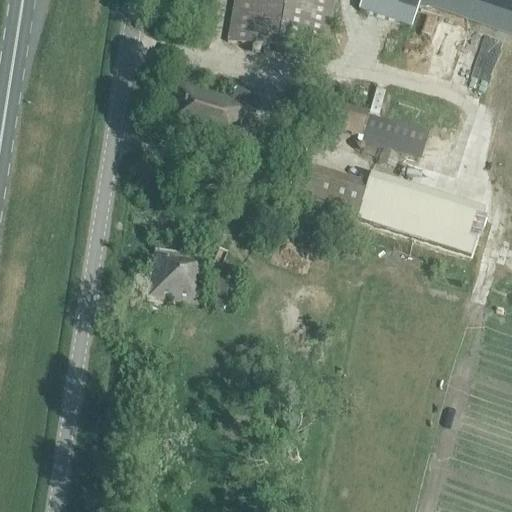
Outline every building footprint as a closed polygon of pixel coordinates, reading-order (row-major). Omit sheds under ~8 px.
[(234,0),(227,42),(324,58),(333,0),(234,0)] [(511,0),(362,0),(359,12),(411,30),(420,3),(511,35),(511,0)] [(245,125),(254,98),(234,91),(230,103),(171,85),(155,132),(238,161),(249,127),(248,127),(245,125)] [(349,109),(351,102),(335,98),(333,104),(324,102),(317,126),(359,138),(357,145),(421,161),(428,134),(386,123),(387,119),(369,114),(349,109)] [(292,202),(356,223),(368,187),(302,167),(292,202)] [(147,301),(200,307),(205,261),(152,255),(147,301)] [(205,310),(233,313),(238,276),(218,273),(215,289),(208,289),(205,310)]
